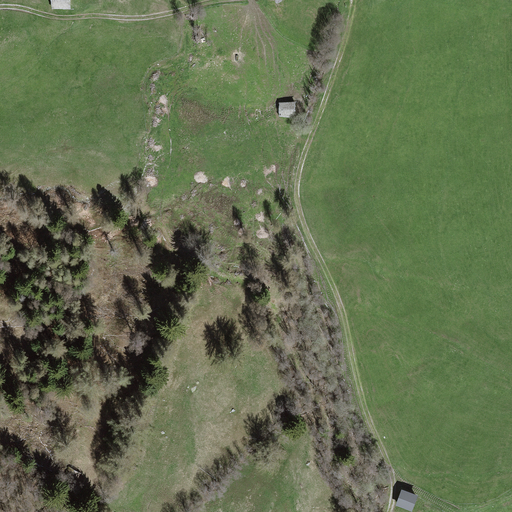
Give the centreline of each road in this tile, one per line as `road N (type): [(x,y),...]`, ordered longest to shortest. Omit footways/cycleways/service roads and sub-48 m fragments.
road 1 (track): [(352,0),(345,46),(300,163),(298,207),(345,321),(365,412),(393,478),(390,509)]
road 2 (track): [(186,7),(127,18),(0,7)]
